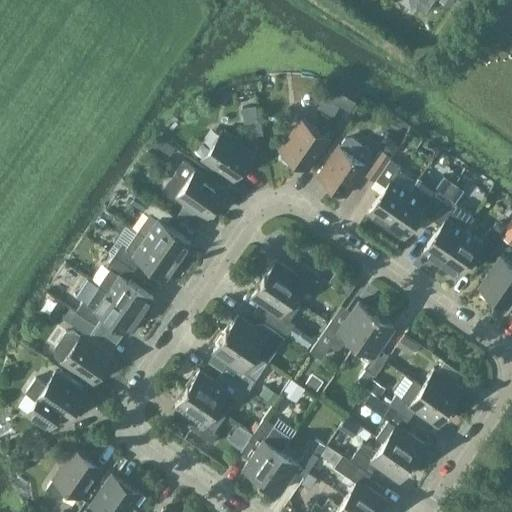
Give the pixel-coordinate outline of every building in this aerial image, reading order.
[(394,0),(392,4),(409,13),(415,0),(417,0),(433,8),(436,0),(394,0)] [(339,105),(349,111),(356,101),(346,95),(339,105)] [(257,104),(241,107),(244,123),(250,122),(252,135),(262,134),(259,114),(257,104)] [(279,149),(307,168),(328,137),(300,118),(279,149)] [(201,158),(232,179),(252,151),(221,130),(201,158)] [(345,194),(366,163),(371,156),(371,148),(353,136),(344,137),(339,144),(338,144),(317,175),(345,194)] [(381,148),(365,172),(374,178),(391,155),(381,148)] [(392,178),(400,165),(390,158),(375,179),(385,186),(368,210),(369,211),(367,214),(380,223),(382,220),(386,222),(408,190),(392,178)] [(225,189),(195,168),(183,160),(161,191),(175,200),(177,197),(184,202),(176,214),(189,223),(197,211),(206,217),(207,215),(212,215),(217,208),(215,204),(225,189)] [(408,190),(386,222),(390,225),(388,228),(400,237),(402,234),(403,235),(420,210),(430,217),(445,196),(434,188),(435,187),(418,175),(408,190)] [(456,203),(445,196),(430,217),(440,224),(423,248),(424,249),(422,252),(435,261),(437,258),(441,261),(464,228),(465,228),(474,216),(456,203)] [(190,241),(190,240),(166,223),(172,213),(151,199),(144,209),(147,211),(135,229),(178,258),(181,254),(184,256),(192,243),(190,241)] [(511,218),(502,232),(511,239),(511,218)] [(492,227),(501,233),(507,225),(501,221),(495,222),(492,227)] [(476,248),(486,255),(500,234),(489,226),(481,239),(464,228),(441,261),(445,263),(443,266),(456,275),(458,272),(459,273),(476,248)] [(178,258),(135,229),(124,245),(121,243),(113,254),(134,268),(141,259),(166,276),(166,275),(169,277),(178,264),(175,262),(178,258)] [(127,278),(134,268),(113,254),(106,265),(109,267),(98,284),(99,285),(140,313),(143,309),(146,311),(154,298),(151,296),(152,295),(127,278)] [(478,287),(506,306),(511,297),(511,264),(500,256),(478,287)] [(325,278),(304,263),(297,273),(275,258),(263,276),(292,296),(298,287),(314,293),(325,278)] [(336,270),(329,280),(347,293),(354,283),(336,270)] [(263,276),(251,293),(274,309),(267,320),(288,334),(296,322),(290,319),(301,302),(292,296),(263,276)] [(140,313),(99,285),(87,301),(70,290),(63,301),(88,318),(96,324),(103,314),(128,331),(128,330),(131,332),(140,319),(137,317),(140,313)] [(332,316),(309,349),(321,357),(329,345),(334,348),(339,348),(347,336),(355,342),(375,313),(358,300),(352,309),(342,323),(332,316)] [(237,313),(225,331),(254,351),(260,342),(265,345),(272,344),(280,332),(265,322),(260,329),(237,313)] [(375,313),(355,342),(365,349),(360,356),(367,361),(363,367),(365,368),(358,379),(365,384),(373,373),(374,374),(388,354),(378,347),(393,325),(375,313)] [(88,318),(80,329),(88,335),(96,324),(88,318)] [(111,354),(81,332),(73,328),(65,330),(53,347),(55,355),(62,359),(61,360),(92,382),(103,367),(107,367),(112,360),(110,356),(111,354)] [(306,329),(298,340),(308,347),(315,335),(306,329)] [(225,331),(212,349),(229,360),(222,370),(249,388),(256,378),(251,374),(256,366),(261,369),(267,360),(254,351),(225,331)] [(416,344),(403,335),(396,346),(408,354),(416,344)] [(421,385),(450,405),(462,387),(433,367),(421,385)] [(222,370),(215,379),(199,368),(186,386),(225,413),(237,396),(242,399),(249,388),(222,370)] [(66,420),(85,392),(54,370),(45,384),(35,377),(25,391),(35,398),(35,399),(26,412),(50,429),(59,415),(66,420)] [(316,388),(322,380),(312,373),(306,381),(316,388)] [(292,379),(283,392),(296,401),(305,388),(292,379)] [(388,403),(409,417),(416,407),(437,423),(450,405),(421,385),(413,379),(400,397),(395,393),(388,403)] [(385,389),(372,380),(367,388),(380,397),(385,389)] [(214,430),(225,413),(186,386),(174,404),(196,419),(189,429),(210,443),(218,433),(214,430)] [(278,395),(265,386),(259,395),(271,404),(278,395)] [(367,388),(359,399),(372,408),(380,397),(367,388)] [(402,427),(409,417),(388,403),(380,414),(387,418),(375,435),(383,440),(412,460),(424,442),(402,427)] [(346,415),(338,425),(352,435),(360,424),(346,415)] [(291,435),(273,424),(263,416),(248,437),(258,444),(243,466),(261,478),(281,449),(281,450),(291,435)] [(308,470),(318,455),(325,444),(315,437),(308,447),(307,447),(298,461),(281,450),(281,449),(261,478),(279,491),(294,469),(304,475),(308,470)] [(44,451),(43,439),(28,441),(29,453),(44,451)] [(399,478),(412,460),(383,440),(377,449),(361,442),(350,458),(370,472),(377,463),(399,478)] [(342,453),(347,456),(352,450),(342,443),(337,449),(342,453)] [(80,496),(101,466),(74,446),(52,477),(53,477),(45,488),(59,497),(66,487),(80,496)] [(370,472),(350,458),(347,456),(342,453),(333,465),(355,480),(344,495),(368,511),(375,511),(386,498),(364,482),(370,472)] [(304,475),(300,481),(309,488),(317,476),(308,470),(304,475)] [(111,472),(90,503),(102,511),(139,511),(130,505),(139,492),(111,472)] [(368,511),(344,495),(338,504),(328,497),(322,505),(315,501),(308,511),(309,511),(368,511)]
